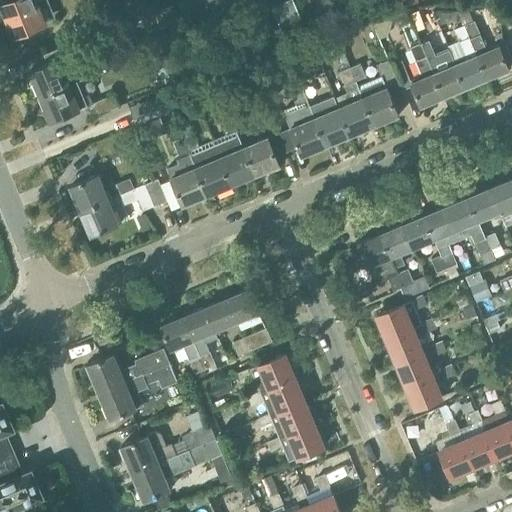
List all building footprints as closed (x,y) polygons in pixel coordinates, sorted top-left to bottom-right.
[(16,34),(31,28),(33,32),(44,27),(43,23),(46,22),(39,6),(50,1),(49,0),(14,0),(3,5),(16,34)] [(289,0),(273,7),(281,26),(302,18),(294,0),(289,0)] [(366,0),(371,17),(385,14),(381,0),(366,0)] [(166,23),(179,20),(175,5),(162,8),(166,23)] [(99,7),(76,17),(84,36),(107,25),(99,7)] [(460,12),(465,25),(474,21),(469,10),(460,12)] [(120,24),(125,43),(141,40),(140,34),(135,20),(120,24)] [(488,50),(475,20),(474,21),(465,25),(488,78),(510,69),(500,45),(488,50)] [(466,87),(488,78),(465,25),(455,29),(468,59),(456,64),(466,87)] [(167,32),(147,40),(153,52),(151,53),(163,84),(182,78),(171,47),(172,46),(167,32)] [(71,84),(83,79),(76,62),(99,52),(92,34),(45,54),(49,63),(31,71),(42,96),(71,84)] [(445,69),(432,39),(421,43),(444,96),(466,87),(456,64),(445,69)] [(422,106),(444,96),(421,43),(411,47),(423,78),(412,82),(413,85),(422,106)] [(398,82),(391,64),(389,60),(378,64),(382,76),(359,86),(375,125),(400,115),(388,86),(398,82)] [(391,64),(398,82),(402,90),(413,85),(412,82),(403,60),(391,64)] [(351,67),(357,81),(367,76),(361,63),(351,67)] [(359,86),(357,81),(351,67),(340,71),(346,85),(345,85),(348,92),(335,97),(339,107),(340,107),(351,135),(375,125),(359,86)] [(291,127),(280,132),(288,151),(299,147),(303,155),(328,145),(316,117),(315,117),(309,101),(303,87),(300,81),(299,82),(295,73),(287,76),(290,85),(290,86),(297,104),(284,110),(291,127)] [(42,96),(52,121),(85,108),(84,106),(93,102),(89,92),(83,94),(78,81),(71,84),(42,96)] [(89,118),(119,105),(114,94),(84,106),(89,118)] [(328,145),(351,135),(340,107),(339,107),(316,117),(328,145)] [(231,117),(237,131),(248,126),(242,113),(231,117)] [(244,147),(242,142),(237,131),(231,117),(222,121),(227,134),(214,139),(233,185),(256,175),(244,147)] [(145,142),(154,138),(147,122),(138,127),(145,142)] [(200,145),(194,132),(184,136),(190,150),(192,157),(197,167),(209,195),(233,185),(214,139),(200,145)] [(248,145),(244,147),(256,175),(281,165),(277,156),(288,151),(280,132),(248,145)] [(179,155),(190,150),(184,136),(183,137),(173,141),(179,155)] [(180,162),(168,167),(184,205),(209,195),(197,167),(192,157),(190,150),(179,155),(178,156),(180,162)] [(82,211),(110,199),(100,174),(71,186),(82,211)] [(135,188),(131,178),(118,183),(122,194),(146,184),(146,183),(135,188)] [(168,200),(158,178),(146,183),(146,184),(122,194),(126,204),(139,199),(144,210),(168,200)] [(511,178),(491,187),(501,211),(511,206),(511,178)] [(479,220),(501,211),(491,187),(469,196),(479,220)] [(472,234),(475,240),(486,236),(479,220),(469,196),(447,205),(457,229),(461,238),(472,234)] [(110,199),(82,211),(92,235),(120,223),(110,199)] [(435,238),(457,229),(447,205),(425,215),(435,238)] [(413,247),(435,238),(425,215),(403,224),(413,247)] [(396,267),(405,263),(401,252),(413,247),(403,224),(381,233),(396,267)] [(486,236),(491,249),(501,245),(496,232),(486,236)] [(404,286),(398,273),(396,267),(381,233),(359,242),(376,283),(388,278),(394,290),(401,287),(404,286)] [(486,236),(475,240),(485,264),(496,259),(491,249),(486,236)] [(441,255),(447,268),(458,263),(453,250),(441,255)] [(438,272),(447,268),(441,255),(432,258),(438,272)] [(398,273),(404,286),(414,282),(413,280),(408,268),(398,273)] [(466,275),(476,302),(492,296),(482,269),(466,275)] [(511,286),(511,274),(501,279),(505,289),(511,286)] [(404,286),(401,287),(406,297),(429,287),(424,276),(413,280),(414,282),(404,286)] [(238,321),(260,312),(250,288),(228,297),(238,321)] [(416,308),(427,303),(424,294),(412,299),(413,300),(404,304),(404,303),(378,314),(388,338),(414,327),(422,323),(421,322),(422,322),(416,308)] [(466,296),(457,299),(460,307),(469,303),(466,296)] [(216,330),(238,321),(228,297),(206,306),(216,330)] [(490,298),(477,303),(483,318),(496,313),(490,298)] [(194,339),(216,330),(206,306),(184,315),(194,339)] [(162,324),(172,348),(184,343),(190,359),(200,355),(193,339),(194,339),(184,315),(162,324)] [(421,322),(422,323),(426,332),(437,327),(433,317),(422,322),(421,322)] [(498,320),(486,325),(490,332),(501,328),(498,320)] [(423,350),(414,327),(388,338),(398,361),(423,350)] [(244,337),(250,350),(273,341),(267,328),(244,337)] [(97,336),(101,345),(115,339),(111,330),(97,336)] [(240,354),(250,350),(244,337),(234,341),(240,354)] [(443,340),(431,345),(435,355),(447,350),(443,340)] [(511,364),(511,344),(500,350),(508,366),(511,364)] [(99,391),(170,362),(164,348),(136,359),(137,363),(121,370),(115,353),(88,364),(99,391)] [(407,384),(433,373),(423,350),(398,361),(407,384)] [(200,355),(206,369),(217,364),(211,351),(200,355)] [(270,387),(295,376),(286,353),(243,371),(239,372),(243,381),(255,376),(261,390),(270,387)] [(196,373),(206,369),(200,355),(190,359),(196,373)] [(170,362),(99,391),(110,418),(144,405),(139,391),(149,387),(147,384),(158,379),(162,388),(178,381),(170,362)] [(452,363),(441,368),(445,378),(457,373),(452,363)] [(433,373),(407,384),(417,407),(443,397),(433,373)] [(271,414),(305,399),(295,376),(270,387),(261,390),(255,393),(249,396),(253,405),(265,400),(271,414)] [(280,437),(315,423),(305,399),(271,414),(259,419),(262,428),(274,423),(280,437)] [(492,403),(497,416),(507,412),(502,399),(492,403)] [(0,458),(14,452),(14,451),(14,452),(9,441),(9,440),(9,439),(8,439),(5,432),(13,428),(13,429),(15,428),(14,425),(14,426),(4,403),(5,403),(4,401),(1,402),(0,402),(0,458)] [(447,404),(440,407),(446,422),(455,418),(449,405),(447,404)] [(469,413),(475,425),(484,421),(479,409),(469,413)] [(455,418),(446,422),(451,434),(460,430),(455,418)] [(498,455),(511,449),(511,425),(510,420),(487,430),(498,455)] [(122,445),(133,472),(215,438),(209,423),(200,427),(183,436),(184,440),(172,444),(172,443),(166,445),(161,433),(154,431),(122,445)] [(315,423),(280,437),(268,442),(272,451),(284,446),(290,460),(325,446),(315,423)] [(475,465),(498,455),(487,430),(465,439),(475,465)] [(193,464),(211,456),(221,452),(215,438),(133,472),(144,499),(170,488),(165,476),(193,464)] [(451,475),(475,465),(465,439),(441,449),(451,475)] [(0,511),(3,511),(8,511),(27,511),(29,511),(32,508),(34,505),(35,503),(34,499),(42,496),(44,495),(43,493),(33,471),(34,471),(33,468),(30,469),(30,470),(22,473),(19,466),(20,466),(19,464),(14,453),(15,453),(14,452),(0,458),(0,511)] [(234,483),(221,452),(211,456),(224,487),(234,483)] [(322,489),(331,485),(326,473),(317,477),(322,489)] [(330,478),(336,492),(347,487),(341,473),(330,478)] [(275,509),(285,505),(272,474),(262,479),(275,509)] [(293,487),(298,499),(319,491),(314,478),(293,487)] [(253,494),(249,484),(240,488),(244,497),(253,494)] [(191,510),(210,502),(206,491),(187,499),(191,510)] [(311,504),(314,511),(342,511),(335,494),(311,504)] [(156,501),(159,508),(172,503),(169,496),(156,501)] [(249,511),(260,511),(256,502),(247,506),(249,511)]
